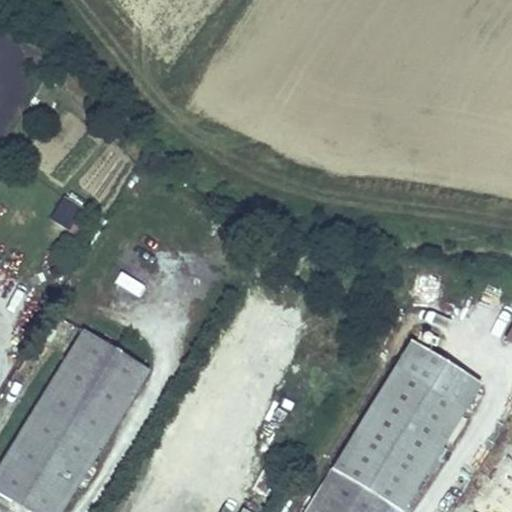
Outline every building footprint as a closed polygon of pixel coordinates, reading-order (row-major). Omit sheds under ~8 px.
[(61,195),(48,222),(71,233),(84,207),(61,195)] [(511,318),(502,344),(511,347),(511,318)] [(60,511),(144,377),(79,337),(0,462),(0,501),(17,511),(60,511)] [(402,511),(478,390),(407,346),(303,511),(402,511)] [(511,447),(509,445),(502,457),(511,463),(511,447)]
